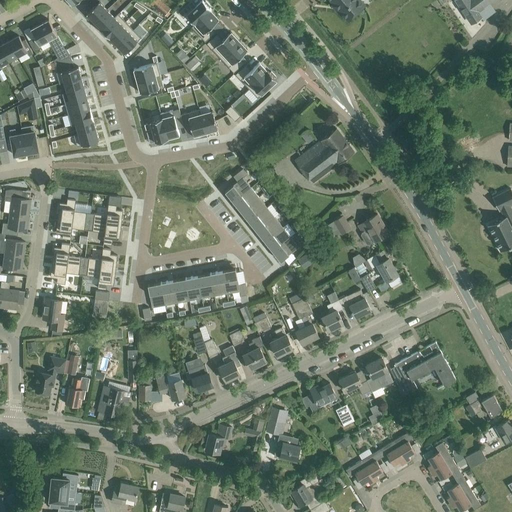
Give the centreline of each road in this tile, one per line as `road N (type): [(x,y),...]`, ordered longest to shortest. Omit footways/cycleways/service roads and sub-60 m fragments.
road 1 (secondary): [(461,287),(413,200),(317,65)]
road 2 (tertiary): [(252,390),(461,287)]
road 3 (residential): [(0,176),(26,173),(45,192),(31,311),(14,339)]
road 4 (residential): [(153,160),(231,145),(317,65)]
road 5 (residential): [(53,0),(107,61),(132,149),(153,160)]
road 6 (tertiary): [(165,435),(17,425)]
road 7 (residential): [(279,511),(251,479),(177,454),(165,435)]
